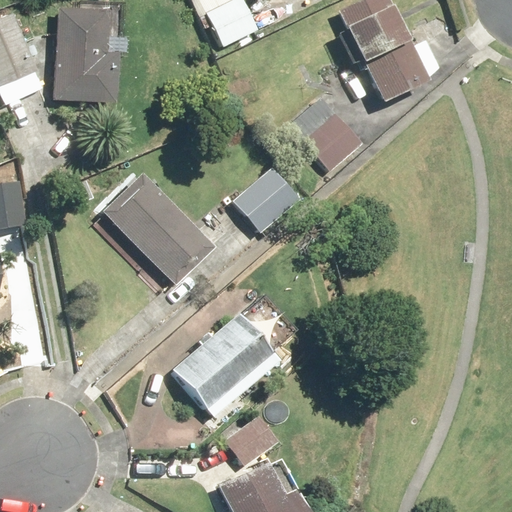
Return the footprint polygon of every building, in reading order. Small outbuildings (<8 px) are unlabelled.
[(243,0),(223,0),(204,9),(221,46),(257,29),(243,0)] [(380,0),(354,0),(336,9),(379,96),(419,77),(380,0)] [(56,3),(48,96),(111,102),(119,8),(56,3)] [(17,11),(0,17),(0,84),(39,70),(17,11)] [(285,129),(323,168),(353,140),(315,101),(285,129)] [(263,168),(229,199),(259,231),(293,200),(263,168)] [(137,171),(98,211),(171,280),(210,240),(137,171)] [(21,178),(0,179),(0,233),(25,231),(21,178)] [(239,305),(169,365),(206,409),(277,348),(239,305)] [(313,511),(281,444),(215,476),(233,511),(313,511)]
